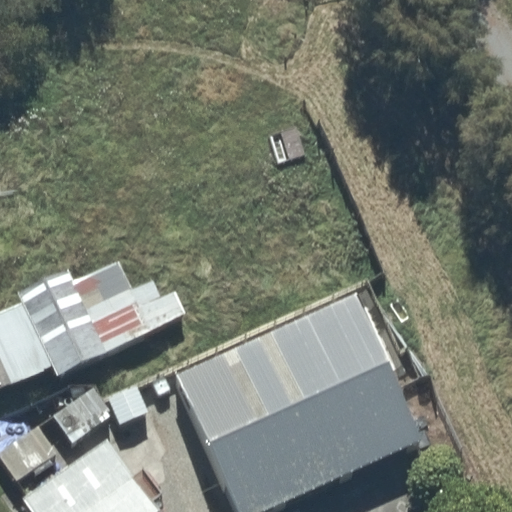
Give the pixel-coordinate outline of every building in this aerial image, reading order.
[(332,176),(302,114),(147,185),(177,251),(242,221),(262,265),(331,234),(310,186),(332,176)] [(0,403),(52,385),(55,394),(186,326),(174,304),(161,311),(149,287),(131,296),(119,272),(72,296),(65,283),(16,308),(20,315),(0,324),(0,403)] [(291,511),(410,457),(338,303),(176,379),(238,511),(291,511)] [(41,438),(0,463),(0,469),(16,496),(60,468),(41,438)] [(145,511),(104,453),(21,511),(145,511)]
